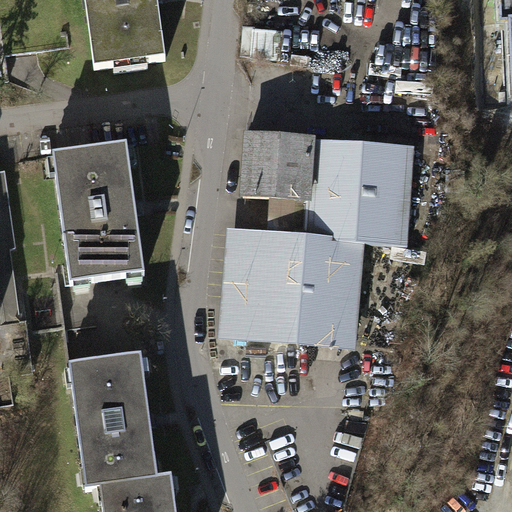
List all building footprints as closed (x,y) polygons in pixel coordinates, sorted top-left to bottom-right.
[(172,0),(100,0),(110,73),(181,63),(172,0)] [(511,0),(499,0),(501,23),(510,22),(511,75),(511,0)] [(425,151),(256,139),(251,203),(280,205),(277,235),(236,232),(227,344),(369,354),(377,250),(418,252),(425,151)] [(139,149),(66,158),(84,288),(160,278),(139,149)] [(0,169),(0,243),(20,241),(12,168),(0,169)] [(155,359),(82,368),(99,494),(174,483),(155,359)] [(332,511),(305,449),(278,461),(300,511),(332,511)] [(191,511),(186,481),(113,492),(116,511),(191,511)]
